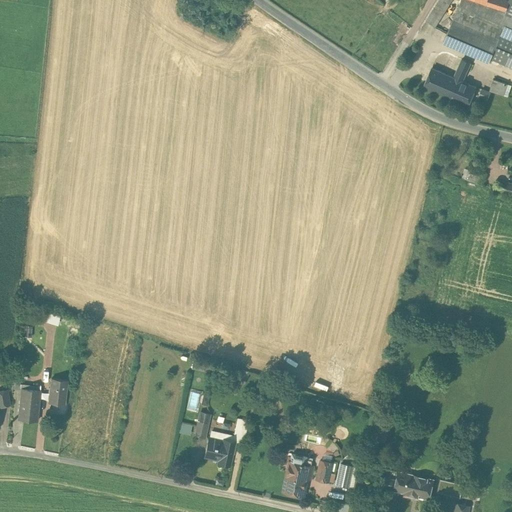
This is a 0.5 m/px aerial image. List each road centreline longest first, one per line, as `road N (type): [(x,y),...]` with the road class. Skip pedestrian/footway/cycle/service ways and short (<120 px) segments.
road 1 (unclassified): [(0,451),(306,511)]
road 2 (unclassified): [(511,138),(433,115),(260,0)]
